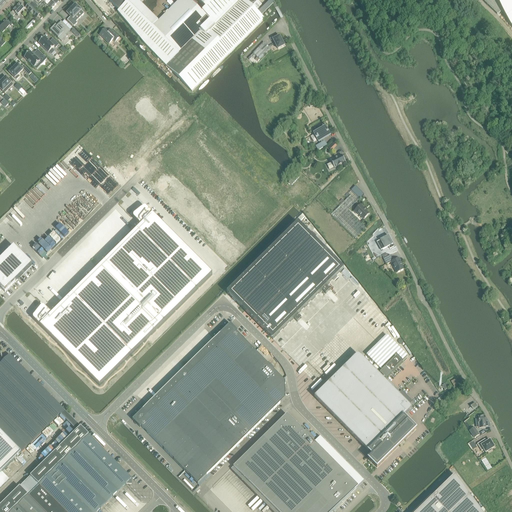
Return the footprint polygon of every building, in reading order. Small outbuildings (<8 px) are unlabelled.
[(107,0),(118,11),(128,0),(107,0)] [(130,0),(121,9),(117,13),(130,28),(141,41),(192,92),(224,60),(255,28),(263,20),(260,16),(272,4),(270,0),(257,13),(243,0),(196,0),(205,9),(202,13),(188,0),(179,0),(158,22),(141,5),(135,0),(130,0)] [(511,0),(481,0),(497,15),(500,13),(502,12),(503,13),(503,14),(506,19),(510,25),(511,27),(511,0)] [(257,1),(252,6),(256,10),(261,4),(257,1)] [(40,14),(35,10),(29,4),(26,8),(29,11),(29,12),(33,15),(33,14),(37,18),(40,14)] [(24,9),(19,5),(10,15),(12,17),(13,16),(15,14),(18,16),(24,9)] [(74,27),(77,23),(76,22),(84,14),(75,5),(72,8),(71,9),(72,9),(70,10),(67,14),(70,17),(67,21),(74,27)] [(6,20),(0,26),(0,49),(6,42),(1,37),(6,32),(7,31),(9,31),(11,33),(16,28),(8,21),(7,21),(6,20)] [(55,25),(50,31),(62,42),(67,37),(66,36),(70,31),(61,22),(58,25),(59,26),(58,28),(55,25)] [(113,40),(115,43),(119,38),(111,30),(112,31),(110,33),(109,33),(105,29),(100,35),(109,44),(113,40)] [(284,46),(279,36),(273,40),(278,49),(284,46)] [(44,37),(38,43),(48,53),(49,52),(51,55),(54,51),(52,49),(54,47),(56,48),(59,45),(53,39),(50,42),(44,37)] [(264,43),(253,54),(260,60),(271,49),(264,43)] [(29,53),(24,59),(33,68),(34,67),(37,70),(40,66),(47,60),(38,51),(35,53),(33,55),(32,54),(30,52),(29,53)] [(18,64),(9,73),(15,79),(17,80),(20,77),(18,76),(23,71),(29,76),(31,73),(24,65),(21,68),(18,64)] [(6,77),(0,82),(0,88),(3,91),(5,93),(13,85),(11,83),(6,77)] [(318,132),(314,134),(316,136),(316,137),(315,137),(319,143),(320,142),(323,140),(322,139),(330,135),(327,130),(326,131),(324,128),(321,130),(320,128),(317,130),(318,132)] [(320,144),(316,147),(318,151),(323,148),(322,148),(326,145),(323,140),(320,142),(321,144),(320,144)] [(333,141),(326,148),(327,149),(329,147),(332,150),(330,147),(334,143),(337,146),(333,141)] [(331,163),(327,165),(329,171),(334,168),(334,169),(345,163),(341,155),(330,161),(331,163)] [(296,175),(288,183),(291,186),(299,178),(296,175)] [(351,191),(360,199),(364,195),(355,186),(351,191)] [(351,191),(349,194),(351,196),(331,215),(342,225),(355,239),(366,228),(349,210),(360,199),(351,191)] [(361,205),(354,212),(356,214),(357,213),(363,219),(369,214),(364,209),(361,205)] [(141,226),(137,230),(134,228),(93,270),(54,308),(56,311),(51,315),(46,309),(45,309),(44,308),(43,308),(42,308),(42,309),(34,317),(33,317),(33,318),(33,319),(33,320),(100,387),(212,275),(146,208),(145,208),(144,208),(143,208),(143,209),(135,217),(134,217),(134,218),(134,219),(134,220),(141,226)] [(298,222),(226,293),(272,340),(294,319),(297,322),(301,318),(298,314),(322,291),(326,294),(330,290),(326,286),(344,269),(298,222)] [(388,236),(378,241),(383,250),(388,247),(390,249),(393,247),(392,245),(388,236)] [(14,247),(0,260),(0,287),(2,289),(5,292),(32,266),(29,262),(14,247)] [(383,259),(386,265),(391,262),(397,273),(396,273),(404,269),(403,269),(404,268),(403,266),(402,265),(398,259),(399,259),(398,258),(393,261),(390,255),(383,259)] [(142,411),(132,420),(139,428),(141,427),(198,485),(284,399),(284,382),(236,333),(237,332),(230,325),(219,334),(219,335),(142,411)] [(407,356),(386,336),(366,356),(380,370),(396,354),(402,361),(407,356)] [(314,398),(365,449),(368,453),(369,452),(373,456),(368,459),(377,468),(415,430),(407,421),(403,417),(412,409),(408,405),(397,394),(358,354),(314,398)] [(0,428),(23,452),(23,453),(61,415),(70,425),(77,431),(81,427),(74,421),(68,414),(65,412),(64,411),(65,411),(46,392),(43,389),(33,379),(32,378),(28,374),(25,370),(10,355),(6,359),(0,365),(0,428)] [(396,357),(380,373),(385,378),(401,362),(396,357)] [(401,390),(397,394),(408,405),(412,401),(401,390)] [(286,415),(231,470),(272,511),(332,511),(364,481),(320,437),(314,442),(307,436),(309,433),(306,430),(304,432),(287,415),(286,415)] [(475,420),(476,427),(483,426),(483,428),(488,427),(487,422),(485,422),(484,415),(480,416),(480,417),(478,417),(478,420),(475,420)] [(31,477),(19,487),(0,506),(0,511),(98,511),(127,484),(131,484),(132,479),(81,427),(77,431),(31,477)] [(0,474),(2,472),(23,452),(0,428),(0,474)] [(477,437),(479,435),(474,428),(469,431),(474,438),(477,437)] [(485,439),(477,444),(482,451),(484,450),(486,453),(489,451),(489,452),(492,450),(492,449),(495,447),(491,439),(487,441),(485,439)] [(480,460),(487,472),(492,469),(485,457),(480,460)] [(2,472),(0,474),(0,489),(9,480),(2,472)] [(480,511),(479,510),(454,475),(416,511),(480,511)]
